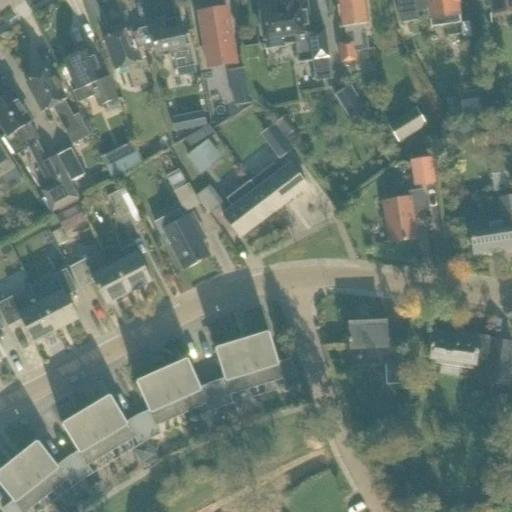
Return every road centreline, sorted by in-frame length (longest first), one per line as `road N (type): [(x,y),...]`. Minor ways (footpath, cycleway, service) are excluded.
road 1 (residential): [(293,281),(212,305),(0,410)]
road 2 (residential): [(377,511),(322,402),(293,281)]
road 3 (residential): [(511,302),(359,277),(293,281)]
